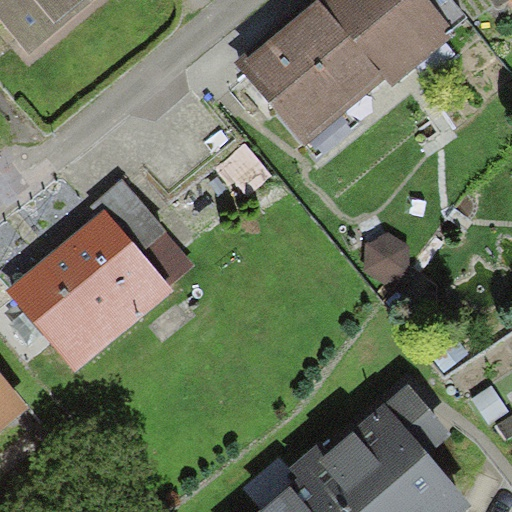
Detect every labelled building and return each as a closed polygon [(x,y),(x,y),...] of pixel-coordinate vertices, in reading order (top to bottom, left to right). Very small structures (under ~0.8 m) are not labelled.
[(55,0),(0,0),(0,8),(19,31),(55,0)] [(380,67),(410,42),(375,0),(292,0),(232,49),(295,126),(376,61),(380,67)] [(452,0),(375,0),(410,42),(456,5),(452,0)] [(91,190),(101,202),(135,241),(162,217),(119,167),(91,190)] [(160,270),(135,241),(101,202),(8,282),(66,350),(160,270)] [(500,399),(481,372),(458,389),(478,415),(500,399)] [(0,405),(14,392),(0,377),(0,405)] [(406,400),(271,511),(449,511),(454,509),(414,460),(439,439),(406,400)]
